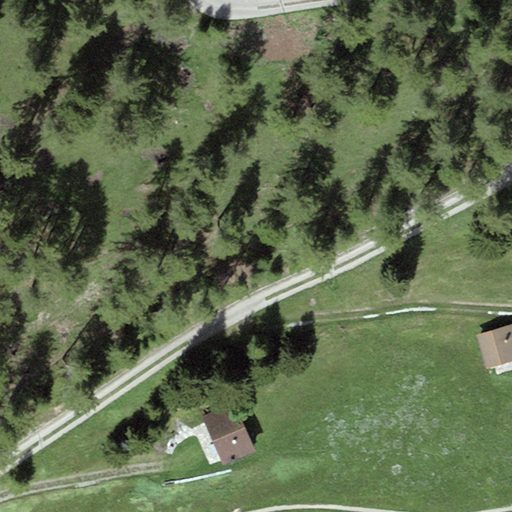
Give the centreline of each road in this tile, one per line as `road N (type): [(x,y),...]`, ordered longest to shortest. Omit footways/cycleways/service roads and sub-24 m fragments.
road 1 (track): [(511,175),(174,350),(0,467)]
road 2 (track): [(229,319),(264,325),(419,305),(511,310)]
road 3 (track): [(0,498),(165,467)]
